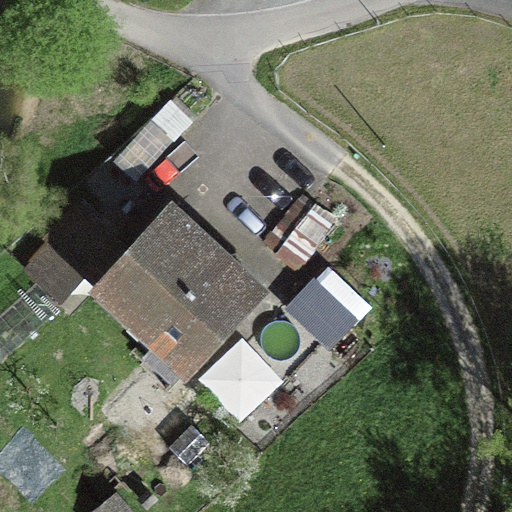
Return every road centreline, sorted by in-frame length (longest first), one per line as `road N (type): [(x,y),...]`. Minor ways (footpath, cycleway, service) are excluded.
road 1 (track): [(370,184),(441,266),(485,370),(471,511)]
road 2 (residential): [(370,184),(164,34)]
road 3 (residential): [(371,0),(277,30),(164,34)]
